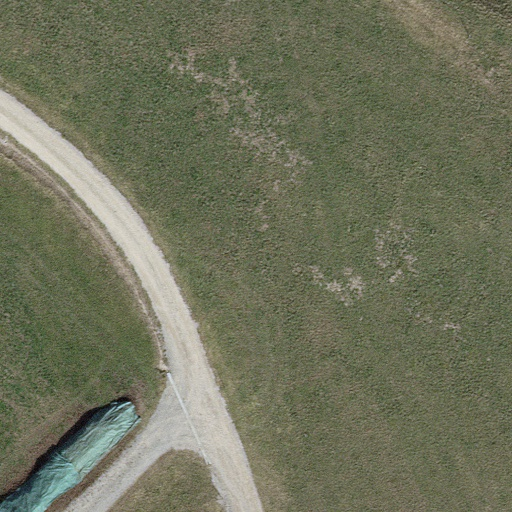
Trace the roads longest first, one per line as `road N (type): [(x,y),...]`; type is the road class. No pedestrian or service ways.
road 1 (track): [(0,107),(84,178),(164,286),(244,511)]
road 2 (track): [(76,511),(205,387)]
